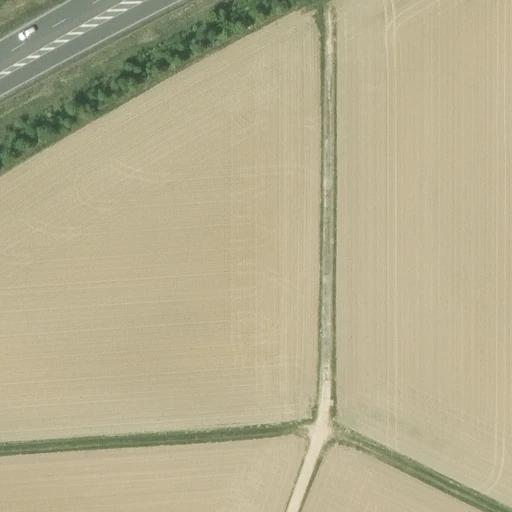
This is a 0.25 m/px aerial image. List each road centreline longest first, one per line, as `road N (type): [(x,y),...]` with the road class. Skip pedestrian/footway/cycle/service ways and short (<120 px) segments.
road 1 (track): [(291,511),(324,402),(328,11)]
road 2 (trunk): [(0,68),(153,0)]
road 3 (trunk): [(107,0),(0,64)]
